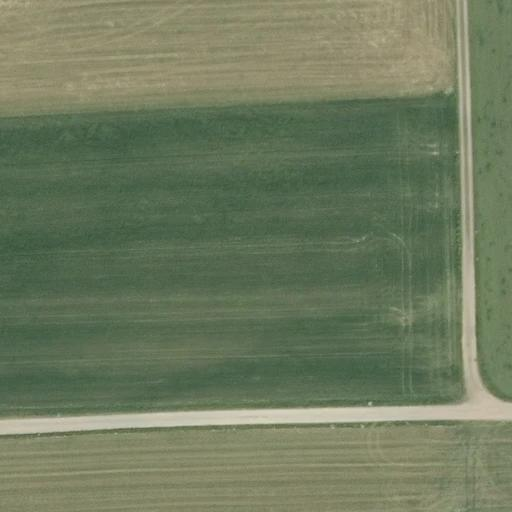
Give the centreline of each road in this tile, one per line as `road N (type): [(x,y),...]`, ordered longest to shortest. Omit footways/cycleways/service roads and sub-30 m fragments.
road 1 (track): [(511,410),(0,428)]
road 2 (track): [(461,0),(474,410)]
